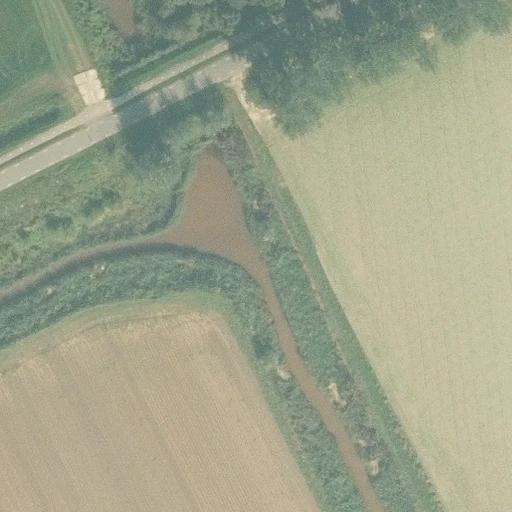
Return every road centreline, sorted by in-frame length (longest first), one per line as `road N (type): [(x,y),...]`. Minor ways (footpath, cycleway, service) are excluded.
road 1 (track): [(438,511),(231,65)]
road 2 (unclassified): [(0,182),(364,0)]
